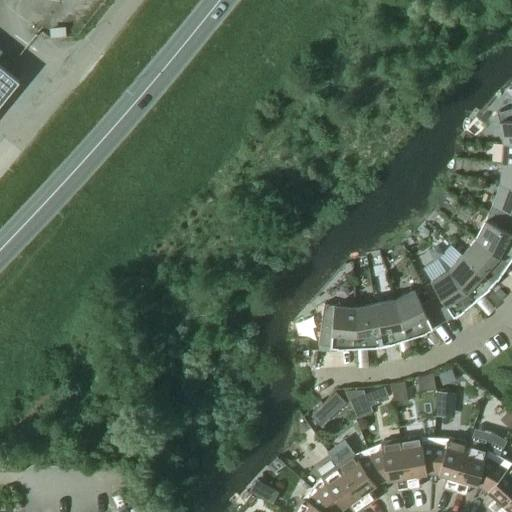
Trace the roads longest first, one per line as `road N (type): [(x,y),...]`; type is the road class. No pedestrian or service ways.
road 1 (secondary): [(0,253),(221,0)]
road 2 (unclassified): [(0,161),(129,0)]
road 3 (residential): [(314,378),(420,364),(500,314)]
